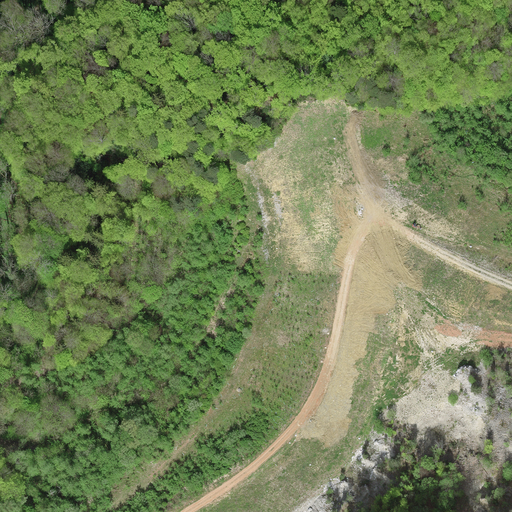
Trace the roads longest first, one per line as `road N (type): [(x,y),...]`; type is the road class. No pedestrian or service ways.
road 1 (track): [(511,233),(366,181),(302,191),(272,215),(202,341),(169,382),(81,430),(16,445),(0,440)]
road 2 (track): [(302,191),(276,245),(237,381),(213,418),(144,482)]
